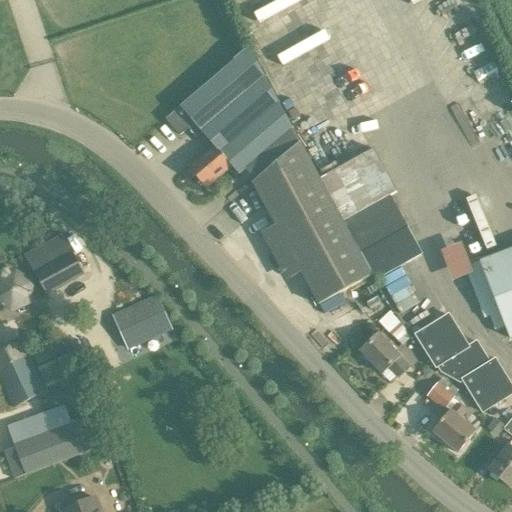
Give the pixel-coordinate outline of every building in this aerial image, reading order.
[(412,0),(412,1),(431,16),(443,0),(412,0)] [(451,0),(446,8),(454,14),(464,0),(451,0)] [(248,47),(235,59),(165,119),(179,135),(187,128),(196,137),(201,132),(213,146),(187,168),(205,188),(231,166),(238,174),(292,128),(248,47)] [(318,304),(371,275),(299,143),(252,183),(318,304)] [(376,280),(423,254),(390,195),(344,221),(376,280)] [(84,274),(62,235),(24,256),(46,295),(84,274)] [(510,338),(511,337),(511,249),(465,268),(482,310),(487,308),(496,330),(506,326),(510,338)] [(158,296),(113,316),(128,349),(172,329),(158,296)] [(465,347),(445,315),(412,335),(433,368),(435,367),(438,373),(457,383),(460,381),(480,413),(511,392),(492,360),(486,363),(473,342),(465,347)] [(397,377),(408,366),(399,357),(400,356),(378,333),(360,351),(382,374),(388,368),(397,377)] [(0,375),(13,408),(46,393),(22,341),(0,351),(0,375)] [(78,350),(57,361),(65,378),(87,367),(78,350)] [(53,362),(37,370),(46,389),(63,381),(53,362)] [(444,409),(454,397),(437,383),(427,396),(444,409)] [(475,430),(465,422),(459,418),(466,410),(456,403),(450,410),(449,410),(432,431),(458,452),(475,430)] [(495,418),(487,428),(497,436),(503,429),(505,427),(495,418)] [(511,436),(511,418),(505,427),(503,429),(511,436)] [(75,427),(6,452),(16,480),(85,454),(75,427)] [(509,487),(511,483),(511,440),(488,468),(509,487)] [(113,450),(101,450),(101,461),(114,461),(113,450)] [(99,511),(95,499),(61,511),(99,511)]
